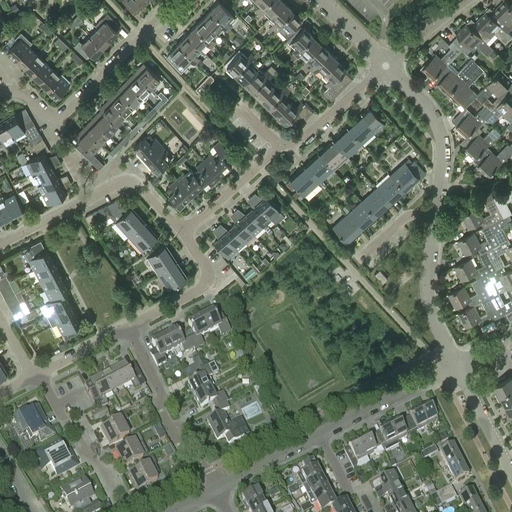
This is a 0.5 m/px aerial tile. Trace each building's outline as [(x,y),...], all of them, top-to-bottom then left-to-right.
[(145,5),(139,0),(123,0),(135,11),(140,8),(141,9),(145,5)] [(254,0),(253,1),(258,7),(255,10),(257,13),(269,0),(254,0)] [(284,2),(282,0),(269,0),(257,13),(260,16),(264,12),(269,17),(284,2)] [(211,10),(230,28),(233,25),(226,19),(232,14),(219,1),(211,10)] [(511,7),(505,1),(494,12),(498,16),(494,20),(508,33),(511,28),(511,7)] [(293,10),(284,2),(269,17),(274,23),(271,26),(274,29),(293,10)] [(11,10),(14,15),(20,12),(16,4),(11,7),(12,10),(11,10)] [(88,4),(83,9),(87,13),(92,8),(88,4)] [(211,10),(203,18),(216,31),(220,26),(229,35),(232,32),(229,29),(230,28),(211,10)] [(301,19),(293,10),(274,29),(277,32),(278,30),(286,38),(303,22),(301,20),(301,19)] [(479,27),(475,31),(486,43),(495,33),(506,44),(511,37),(508,33),(494,20),(486,12),(475,23),(479,27)] [(97,28),(110,41),(118,33),(116,31),(120,26),(107,14),(95,27),(97,29),(97,28)] [(77,15),(73,20),(77,24),(76,24),(79,27),(83,23),(82,20),(77,15)] [(203,18),(195,26),(213,45),(216,42),(210,37),(216,31),(203,18)] [(77,24),(73,20),(68,24),(72,28),(76,24),(77,24)] [(44,31),(48,27),(43,22),(39,26),(44,31)] [(461,39),(456,43),(462,50),(465,53),(467,54),(476,45),(487,56),(493,49),(486,43),(475,31),(475,32),(467,24),(457,35),(461,39)] [(195,26),(186,35),(199,47),(205,42),(211,48),(213,45),(195,26)] [(48,27),(44,31),(48,35),(52,31),(48,27)] [(295,55),(313,36),(305,27),(291,41),(297,47),(292,52),(295,55)] [(97,28),(97,29),(90,36),(103,49),(110,41),(97,28)] [(16,60),(29,47),(29,46),(32,43),(21,32),(14,39),(17,42),(7,52),(16,60)] [(200,60),(201,59),(194,53),(199,47),(186,35),(179,43),(198,62),(200,60)] [(103,49),(90,36),(82,44),(79,41),(74,46),(87,58),(91,53),(95,57),(103,49)] [(313,36),(295,55),(297,57),(301,54),(306,59),(321,44),(313,36)] [(59,46),(63,42),(58,37),(55,41),(59,46)] [(456,43),(453,41),(449,46),(451,48),(439,61),(434,56),(421,70),(432,80),(437,76),(448,65),(462,50),(456,43)] [(63,42),(59,46),(64,50),(68,46),(63,42)] [(195,65),(198,62),(179,43),(170,52),(171,53),(167,57),(166,58),(175,67),(180,73),(186,67),(191,61),(195,65)] [(330,52),(321,44),(306,59),(306,60),(311,66),(309,68),(311,71),(330,52)] [(37,54),(29,47),(16,60),(24,68),(37,54)] [(75,61),(79,57),(74,52),(70,56),(75,61)] [(330,52),(311,71),(314,74),(317,71),(320,68),(325,73),(338,60),(330,52)] [(235,75),(254,56),(251,54),(246,59),(239,53),(226,66),(235,75)] [(44,62),(37,54),(24,68),(31,75),(44,62)] [(256,58),(254,56),(235,75),(244,83),(257,70),(250,64),(256,58)] [(79,57),(75,61),(80,65),(83,61),(79,57)] [(448,65),(437,76),(441,81),(437,85),(447,95),(478,65),(472,58),(457,74),(448,65)] [(338,60),(325,73),(330,79),(326,85),(328,87),(332,83),(337,79),(341,74),(345,69),(346,70),(347,68),(338,60)] [(44,62),(31,75),(39,83),(52,69),(44,62)] [(144,63),(135,73),(151,88),(153,90),(157,87),(154,84),(160,78),(144,63)] [(262,75),(257,70),(244,83),(252,91),(274,68),(271,65),(267,69),(262,75)] [(478,65),(448,96),(458,106),(460,105),(465,109),(466,107),(476,97),(478,94),(469,86),(484,71),(478,65)] [(276,71),(274,68),(252,91),(260,99),(273,86),(268,81),(273,74),(276,71)] [(60,77),(52,69),(39,83),(47,90),(60,77)] [(354,78),(346,70),(345,69),(341,74),(349,83),(354,78)] [(511,83),(511,81),(511,80),(502,71),(479,95),(478,94),(476,97),(485,106),(486,105),(492,112),(511,93),(511,92),(511,91),(511,83)] [(135,73),(126,81),(142,97),(145,99),(148,96),(145,94),(151,88),(135,73)] [(341,74),(337,79),(345,87),(349,83),(341,74)] [(68,85),(60,77),(47,90),(55,98),(68,85)] [(345,87),(337,79),(332,83),(341,91),(345,87)] [(126,81),(117,91),(134,106),(136,108),(139,105),(137,102),(142,97),(126,81)] [(278,91),(273,86),(260,99),(268,107),(289,86),(286,83),(278,91)] [(332,83),(328,87),(337,96),(341,91),(332,83)] [(292,88),(289,86),(268,107),(277,115),(290,102),(284,97),(289,91),(292,88)] [(328,87),(327,88),(323,93),(332,101),(337,96),(328,87)] [(117,91),(109,99),(125,115),(127,117),(131,114),(128,112),(134,106),(117,91)] [(161,98),(165,102),(168,98),(160,91),(157,95),(161,99),(161,98)] [(492,112),(485,119),(491,125),(502,114),(510,123),(511,123),(511,122),(511,93),(492,112)] [(161,98),(161,99),(153,107),(156,111),(165,102),(161,98)] [(125,115),(109,99),(100,108),(101,109),(118,125),(119,126),(122,123),(119,121),(125,115)] [(297,111),(301,107),(303,105),(300,102),(295,107),(290,102),(277,115),(285,124),(288,121),(293,115),(297,111)] [(314,111),(315,111),(310,106),(305,102),(303,105),(301,107),(310,116),(314,111)] [(465,109),(452,121),(457,126),(456,127),(467,138),(475,130),(485,119),(492,112),(486,105),(485,106),(476,116),(466,107),(465,109)] [(153,107),(144,116),(148,120),(156,111),(153,107)] [(301,107),(297,111),(306,120),(310,116),(301,107)] [(18,120),(28,114),(25,108),(15,114),(18,120)] [(362,113),(347,127),(362,144),(385,124),(371,108),(363,115),(362,113)] [(118,125),(101,109),(93,118),(109,134),(111,137),(114,134),(112,131),(118,125)] [(297,111),(293,115),(302,124),(306,120),(297,111)] [(25,132),(24,130),(21,125),(18,120),(15,114),(5,120),(15,138),(25,132)] [(31,119),(28,114),(18,120),(21,125),(31,119)] [(302,124),(293,115),(288,121),(297,129),(302,124)] [(148,120),(144,116),(136,125),(139,129),(148,120)] [(109,134),(93,118),(84,128),(100,144),(102,146),(105,143),(103,140),(109,134)] [(31,119),(21,125),(24,130),(34,124),(31,119)] [(5,120),(0,122),(0,135),(5,144),(15,138),(5,120)] [(24,130),(25,132),(27,135),(37,129),(34,124),(24,130)] [(136,125),(127,134),(130,138),(139,129),(136,125)] [(347,127),(332,140),(348,157),(362,144),(347,127)] [(467,138),(466,137),(460,142),(466,147),(464,149),(475,159),(475,160),(488,147),(501,134),(494,127),(484,138),(475,130),(467,138)] [(100,144),(84,128),(75,138),(89,151),(85,156),(99,169),(104,165),(94,155),(97,152),(94,150),(100,144)] [(37,129),(27,135),(30,140),(40,135),(37,129)] [(208,130),(199,138),(203,142),(211,134),(208,130)] [(130,138),(127,134),(118,144),(121,147),(130,138)] [(43,140),(40,135),(30,140),(33,146),(43,140)] [(145,160),(162,145),(156,138),(153,140),(149,135),(134,148),(145,160)] [(43,140),(33,146),(36,151),(46,145),(43,140)] [(332,140),(318,153),(333,170),(348,157),(332,140)] [(204,160),(219,177),(232,166),(225,158),(231,153),(220,141),(214,146),(218,151),(212,155),(211,153),(204,160)] [(121,147),(118,144),(109,153),(113,156),(121,147)] [(49,150),(46,145),(36,151),(39,156),(44,153),(49,150)] [(162,145),(145,160),(156,173),(171,160),(166,154),(169,152),(162,145)] [(475,160),(475,159),(473,160),(479,165),(478,167),(488,177),(511,152),(511,150),(508,146),(507,146),(497,156),(488,147),(475,160)] [(18,154),(22,164),(28,161),(24,152),(18,154)] [(44,153),(39,156),(26,163),(31,173),(49,163),(44,153)] [(113,156),(109,153),(104,158),(108,161),(113,156)] [(333,170),(318,153),(304,166),(319,183),(333,170)] [(408,158),(390,175),(406,192),(426,174),(414,161),(412,162),(408,158)] [(198,168),(193,173),(204,185),(203,185),(206,188),(207,188),(219,177),(204,160),(196,167),(198,168)] [(49,163),(31,173),(36,183),(55,174),(49,163)] [(319,183),(304,166),(289,179),(289,180),(295,187),(304,196),(319,183)] [(183,173),(176,179),(192,196),(203,186),(206,189),(207,188),(206,188),(203,185),(204,185),(193,173),(190,170),(184,175),(183,173)] [(57,178),(55,174),(36,183),(42,194),(69,180),(67,175),(57,178)] [(157,175),(151,182),(155,186),(161,179),(157,175)] [(390,175),(376,188),(391,205),(406,192),(390,175)] [(192,196),(176,179),(169,186),(170,187),(165,192),(179,207),(192,196)] [(69,180),(42,194),(47,204),(54,201),(55,204),(66,198),(65,195),(66,195),(63,190),(71,184),(69,180)] [(295,187),(289,180),(285,183),(292,190),(295,187)] [(504,219),(510,215),(509,215),(511,213),(507,203),(511,200),(511,187),(510,183),(493,192),(496,197),(493,199),(504,219)] [(376,188),(361,201),(377,218),(391,205),(376,188)] [(256,191),(247,199),(252,205),(261,198),(256,191)] [(14,194),(4,199),(13,217),(18,215),(19,217),(24,214),(23,212),(24,212),(14,194)] [(258,204),(272,220),(281,212),(284,216),(287,213),(280,206),(278,208),(267,196),(258,204)] [(13,217),(4,199),(0,200),(0,216),(4,224),(9,221),(9,219),(13,217)] [(118,199),(113,202),(119,213),(124,210),(118,199)] [(483,217),(477,207),(461,215),(469,229),(481,223),(484,228),(491,225),(504,219),(493,199),(485,203),(491,214),(483,217)] [(377,218),(361,201),(347,214),(362,231),(377,218)] [(113,216),(119,213),(113,202),(108,204),(107,205),(113,216)] [(258,204),(249,211),(263,227),(263,228),(268,233),(272,230),(266,224),(272,220),(258,204)] [(108,218),(113,216),(107,205),(106,206),(102,208),(108,218)] [(128,237),(145,221),(132,207),(115,222),(128,237)] [(103,221),(108,218),(102,208),(97,210),(103,221)] [(97,210),(92,213),(97,224),(103,221),(97,210)] [(249,211),(240,219),(254,235),(263,228),(263,227),(249,211)] [(85,217),(90,227),(97,224),(92,213),(85,217)] [(362,231),(347,214),(332,227),(348,244),(362,231)] [(504,219),(491,225),(500,244),(507,240),(509,239),(503,228),(511,225),(511,226),(511,219),(511,220),(510,215),(504,219)] [(254,235),(240,219),(232,227),(246,242),(254,235)] [(159,236),(145,221),(128,237),(141,252),(159,236)] [(484,228),(481,229),(487,240),(480,244),(474,233),(458,241),(465,255),(478,248),(481,254),(487,251),(500,244),(491,225),(484,228)] [(232,227),(223,234),(237,250),(246,242),(232,227)] [(237,250),(223,234),(214,242),(228,258),(237,250)] [(507,240),(500,244),(487,251),(497,270),(500,268),(505,265),(500,254),(507,250),(511,259),(511,244),(509,246),(507,240)] [(158,274),(177,261),(166,244),(147,257),(158,274)] [(34,269),(52,260),(47,250),(28,259),(34,269)] [(487,251),(481,254),(478,255),(484,266),(477,270),(471,259),(455,267),(462,281),(474,275),(477,280),(480,278),(497,270),(487,251)] [(52,260),(34,269),(39,280),(57,270),(52,260)] [(188,277),(177,261),(158,274),(169,290),(188,277)] [(500,268),(497,270),(480,278),(490,297),(499,293),(506,289),(511,285),(511,268),(502,273),(500,268)] [(57,270),(39,280),(44,290),(63,281),(57,270)] [(379,270),(374,274),(382,283),(387,279),(379,270)] [(0,285),(9,281),(8,279),(6,276),(0,278),(0,285)] [(477,280),(472,283),(477,294),(470,297),(464,286),(448,294),(456,308),(468,302),(471,307),(474,306),(482,302),(482,301),(490,297),(480,278),(477,280)] [(9,281),(0,285),(0,290),(1,292),(11,286),(10,283),(9,281)] [(68,292),(63,281),(44,290),(50,300),(50,301),(64,294),(68,292)] [(504,303),(499,293),(490,297),(500,316),(511,310),(511,285),(506,289),(511,300),(504,303)] [(14,292),(11,286),(1,292),(4,297),(14,292)] [(17,297),(14,292),(4,297),(6,303),(17,297)] [(50,301),(50,300),(45,303),(41,305),(46,316),(69,304),(64,294),(50,301)] [(17,297),(6,303),(9,308),(20,303),(17,297)] [(471,307),(458,314),(465,327),(478,321),(481,326),(500,316),(490,297),(482,301),(482,302),(488,312),(480,317),(474,306),(471,307)] [(20,303),(9,308),(12,314),(23,308),(21,305),(20,303)] [(74,314),(69,304),(46,316),(51,326),(56,323),(56,324),(74,314)] [(26,314),(23,308),(12,314),(15,319),(26,314)] [(204,313),(200,316),(208,333),(217,328),(221,335),(231,330),(224,318),(219,321),(213,310),(205,315),(204,313)] [(74,314),(56,324),(62,334),(65,340),(81,331),(78,326),(80,325),(74,314)] [(208,333),(200,316),(195,318),(195,319),(188,323),(193,334),(188,337),(193,348),(194,350),(204,345),(200,337),(208,333)] [(193,348),(188,337),(182,341),(176,330),(169,334),(168,332),(163,335),(172,352),(181,347),(184,353),(193,348)] [(172,352),(163,335),(158,337),(159,338),(151,342),(157,353),(151,356),(157,367),(167,362),(164,356),(172,352)] [(0,378),(8,374),(0,359),(0,378)] [(124,363),(113,369),(123,387),(130,383),(134,390),(145,384),(134,364),(127,368),(124,363)] [(193,397),(211,388),(213,386),(209,377),(213,375),(219,372),(214,363),(196,372),(199,377),(188,383),(192,391),(191,392),(193,397)] [(113,369),(101,375),(111,394),(111,393),(113,397),(117,395),(115,391),(123,387),(113,369)] [(111,394),(101,375),(90,381),(84,384),(96,407),(101,404),(102,407),(107,405),(104,398),(111,394)] [(497,398),(511,389),(511,378),(511,377),(495,386),(498,392),(495,394),(497,398)] [(211,388),(193,397),(196,401),(197,400),(201,408),(212,402),(215,408),(226,402),(226,403),(228,402),(223,392),(215,396),(211,388)] [(511,389),(497,398),(499,401),(502,400),(505,406),(511,402),(511,389)] [(226,402),(215,408),(218,414),(207,420),(217,440),(225,436),(229,444),(249,433),(242,418),(230,424),(224,412),(229,409),(226,403),(226,402)] [(418,407),(428,425),(438,420),(430,404),(424,407),(422,405),(418,407)] [(25,410),(13,417),(18,425),(14,427),(19,436),(26,433),(29,440),(37,436),(41,443),(56,435),(52,427),(50,428),(38,405),(26,412),(25,410)] [(124,412),(131,408),(129,405),(120,410),(122,413),(124,412)] [(428,425),(418,407),(414,410),(416,412),(410,415),(411,416),(406,419),(414,435),(416,434),(416,432),(418,431),(418,430),(428,425)] [(105,409),(92,416),(95,422),(108,415),(105,409)] [(124,412),(122,413),(117,415),(119,419),(101,428),(109,445),(129,434),(123,422),(128,420),(124,412)] [(414,435),(406,419),(400,422),(399,420),(394,423),(392,421),(388,423),(398,441),(408,436),(407,434),(411,432),(413,436),(414,435)] [(380,432),(375,435),(381,447),(386,444),(388,447),(398,441),(388,423),(384,425),(385,427),(379,431),(380,432)] [(154,427),(160,439),(166,436),(160,424),(154,427)] [(444,433),(434,438),(438,445),(448,440),(444,433)] [(132,441),(115,451),(124,467),(143,457),(136,445),(142,442),(137,434),(131,438),(132,441)] [(381,447),(375,435),(370,438),(369,436),(363,439),(362,436),(358,439),(367,457),(373,454),(376,456),(379,456),(384,453),(381,447)] [(367,457),(358,439),(354,441),(355,443),(349,446),(350,448),(345,451),(354,470),(356,469),(358,463),(357,462),(367,457)] [(49,447),(36,453),(41,462),(38,464),(40,469),(50,464),(56,475),(67,469),(66,467),(73,463),(69,456),(68,456),(61,442),(49,448),(49,447)] [(170,445),(164,448),(167,456),(174,453),(170,445)] [(393,453),(401,450),(398,445),(390,449),(393,453)] [(448,467),(461,460),(453,445),(440,452),(448,467)] [(434,446),(420,454),(423,460),(437,452),(434,446)] [(147,464),(129,473),(138,489),(157,479),(151,468),(156,465),(152,457),(145,460),(147,464)] [(306,484),(323,476),(317,466),(313,459),(303,465),(306,472),(297,477),(300,482),(296,484),(297,486),(293,488),(295,493),(299,491),(298,488),(301,487),(302,487),(306,484)] [(461,460),(448,467),(455,482),(469,475),(461,460)] [(377,496),(399,484),(394,474),(393,474),(391,470),(382,475),(384,479),(380,481),(383,487),(374,491),(377,496)] [(307,496),(311,494),(319,490),(328,485),(323,476),(306,484),(302,487),(307,496)] [(76,482),(61,490),(71,508),(93,496),(85,481),(77,485),(76,482)] [(433,502),(453,492),(450,486),(436,494),(434,490),(431,484),(427,486),(425,482),(423,483),(433,502)] [(399,484),(377,496),(379,500),(388,496),(390,500),(404,493),(399,484)] [(311,494),(307,496),(309,502),(309,503),(309,504),(306,506),(308,511),(312,509),(311,506),(316,503),(333,495),(328,485),(319,490),(311,494)] [(247,507),(263,499),(258,489),(242,497),(247,507)] [(466,511),(467,511),(480,506),(472,491),(459,498),(466,511)] [(453,492),(433,502),(436,508),(456,497),(453,492)] [(404,493),(390,500),(393,506),(384,510),(385,511),(391,511),(409,503),(404,493)] [(338,505),(333,495),(316,503),(320,511),(324,511),(331,509),(331,508),(338,505)] [(263,499),(247,507),(249,511),(260,511),(268,508),(263,499)] [(347,500),(338,505),(331,508),(331,509),(333,511),(347,511),(352,510),(347,500)] [(97,501),(81,509),(82,511),(97,511),(102,510),(97,501)] [(413,511),(409,503),(391,511),(413,511)]
